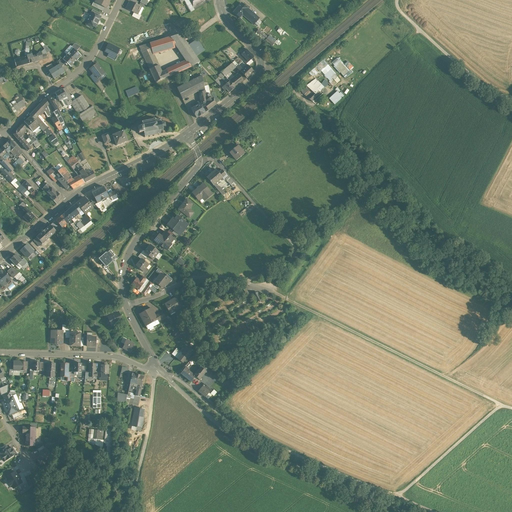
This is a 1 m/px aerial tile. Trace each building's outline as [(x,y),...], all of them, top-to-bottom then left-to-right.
[(96,0),(95,3),(104,7),(106,8),(110,0),(96,0)] [(185,0),(185,1),(191,12),(194,10),(193,8),(188,0),(185,0)] [(104,7),(95,3),(93,2),(91,6),(102,11),(104,7)] [(141,7),(130,2),(126,9),(134,13),(137,15),(137,14),(141,7)] [(241,3),(233,13),(239,18),(243,13),(252,20),(256,16),(241,3)] [(99,17),(91,13),(86,23),(86,25),(89,27),(91,26),(95,28),(100,17),(99,17)] [(256,16),(252,20),(250,22),(253,24),(258,18),(256,16)] [(259,29),(256,32),(271,47),(275,43),(273,41),(274,39),(269,35),(267,37),(259,29)] [(181,34),(150,44),(150,45),(153,54),(171,48),(176,45),(184,39),(181,34)] [(189,46),(184,39),(176,45),(187,61),(191,66),(200,62),(196,57),(189,46)] [(199,39),(189,46),(196,57),(206,50),(199,39)] [(119,49),(108,44),(105,51),(109,53),(115,57),(119,49)] [(153,54),(150,45),(141,49),(150,70),(159,66),(153,54)] [(37,52),(34,54),(35,56),(34,56),(35,57),(37,56),(41,53),(42,52),(44,50),(43,47),(37,52)] [(73,49),(67,55),(75,63),(81,56),(76,51),(73,48),(73,49)] [(245,48),(237,55),(246,64),(251,59),(254,57),(245,48)] [(32,55),(29,55),(27,56),(28,59),(27,59),(29,63),(43,59),(41,53),(37,56),(35,57),(34,56),(35,56),(34,54),(32,55)] [(75,63),(67,55),(63,59),(62,60),(65,63),(64,64),(65,64),(66,66),(67,64),(70,67),(75,63)] [(21,58),(14,60),(16,66),(16,67),(29,63),(27,59),(28,59),(27,56),(25,56),(25,57),(21,58)] [(326,78),(321,83),(325,87),(334,79),(338,83),(341,80),(337,75),(338,74),(324,59),(310,72),(314,77),(321,70),(326,75),(325,77),(326,78)] [(339,59),(335,62),(337,64),(335,65),(344,76),(354,67),(352,64),(347,68),(339,59)] [(187,61),(162,73),(165,78),(191,66),(187,61)] [(229,63),(223,66),(225,68),(221,72),(222,74),(227,79),(229,77),(227,74),(236,67),(232,63),(230,65),(229,63)] [(61,67),(60,64),(56,67),(57,67),(59,70),(61,74),(60,74),(61,75),(64,73),(61,67)] [(97,64),(93,67),(94,67),(90,70),(93,74),(97,79),(98,78),(104,73),(97,64)] [(243,70),(242,71),(240,69),(241,68),(238,65),(236,68),(239,70),(241,72),(247,78),(254,71),(249,66),(248,65),(243,70)] [(150,70),(155,82),(165,78),(162,73),(159,66),(150,70)] [(54,68),(49,72),(53,78),(57,75),(57,76),(60,74),(61,74),(59,70),(57,67),(56,67),(54,68)] [(238,74),(244,81),(247,78),(241,72),(238,74)] [(97,79),(93,74),(90,77),(95,84),(99,80),(98,78),(97,79)] [(227,79),(222,74),(220,76),(224,81),(225,81),(227,83),(230,81),(229,81),(227,79)] [(238,74),(229,81),(230,81),(235,88),(244,81),(238,74)] [(202,76),(188,83),(194,94),(197,92),(199,95),(202,105),(207,102),(207,101),(207,100),(206,94),(204,86),(202,76)] [(224,86),(217,79),(215,81),(222,88),(224,86)] [(307,84),(308,86),(309,86),(311,83),(313,86),(317,81),(321,84),(317,89),(320,92),(325,87),(321,83),(316,79),(307,84)] [(99,80),(95,84),(101,91),(105,88),(102,85),(103,85),(99,80)] [(235,88),(230,81),(227,83),(224,86),(222,88),(225,91),(227,89),(229,93),(235,88)] [(314,86),(311,89),(313,92),(308,97),(312,101),(320,92),(317,89),(321,84),(317,81),(313,86),(314,86)] [(188,83),(177,88),(180,94),(183,100),(187,98),(194,94),(188,83)] [(308,86),(301,90),(304,94),(306,92),(310,88),(311,89),(314,86),(313,86),(311,83),(309,86),(308,86)] [(68,99),(71,97),(65,88),(62,89),(68,99)] [(306,92),(304,94),(308,97),(313,92),(311,89),(310,88),(306,92)] [(62,89),(55,93),(60,101),(64,99),(68,106),(71,105),(68,99),(62,89)] [(138,89),(126,94),(128,98),(139,93),(138,89)] [(340,93),(337,91),(330,98),(335,104),(345,95),(341,92),(340,93)] [(202,105),(201,106),(205,112),(206,112),(216,104),(209,94),(207,95),(208,99),(207,100),(207,101),(207,102),(202,105)] [(71,97),(68,99),(71,105),(74,110),(79,116),(90,108),(82,96),(73,101),(71,97)] [(49,97),(45,99),(49,105),(55,116),(56,117),(60,115),(52,101),(51,102),(49,97)] [(194,112),(187,98),(183,100),(190,114),(194,112)] [(45,99),(43,101),(40,105),(44,111),(45,113),(46,115),(49,113),(49,111),(46,107),(49,105),(45,99)] [(40,105),(30,116),(39,126),(48,138),(53,135),(48,127),(47,128),(37,117),(38,117),(37,117),(39,115),(40,116),(44,111),(40,105)] [(74,110),(71,105),(68,106),(66,108),(67,108),(69,113),(74,110)] [(93,106),(90,108),(79,116),(84,124),(98,115),(93,106)] [(194,112),(190,114),(194,120),(203,115),(199,109),(194,112)] [(31,117),(24,123),(29,128),(32,132),(39,126),(30,116),(31,117)] [(56,117),(55,116),(54,116),(55,118),(53,119),(52,120),(59,131),(62,129),(57,119),(56,117)] [(152,118),(151,119),(150,120),(150,121),(147,121),(146,120),(146,121),(142,122),(141,122),(142,123),(142,126),(141,126),(140,126),(139,126),(139,127),(139,128),(137,128),(138,133),(142,133),(143,133),(144,137),(144,138),(145,137),(149,136),(149,137),(150,137),(149,136),(153,135),(153,136),(154,136),(154,135),(158,134),(158,135),(159,134),(158,134),(161,133),(161,134),(163,133),(163,130),(162,129),(165,127),(166,128),(166,127),(165,127),(164,124),(165,123),(164,123),(161,122),(160,119),(156,120),(156,119),(154,118),(152,118)] [(24,123),(16,131),(21,137),(21,136),(22,135),(26,131),(29,128),(24,123)] [(21,137),(16,131),(13,135),(20,143),(23,140),(24,139),(21,137)] [(123,131),(112,136),(114,140),(116,146),(127,141),(123,131)] [(108,134),(101,136),(104,144),(114,140),(112,136),(109,137),(108,134)] [(54,136),(49,139),(53,145),(58,141),(54,136)] [(22,154),(10,140),(1,148),(7,153),(8,154),(10,151),(13,154),(14,153),(18,157),(22,154)] [(30,147),(29,147),(23,140),(20,143),(28,151),(29,150),(30,151),(32,149),(32,148),(30,147)] [(238,145),(233,149),(234,150),(230,153),(236,160),(244,154),(238,145)] [(14,153),(13,154),(10,151),(8,154),(16,162),(18,159),(19,159),(18,157),(14,153)] [(4,156),(0,159),(0,162),(1,164),(7,170),(10,168),(10,167),(4,160),(6,159),(4,156)] [(77,161),(74,156),(70,159),(67,162),(73,170),(74,169),(74,168),(75,168),(80,165),(77,161)] [(18,159),(16,162),(16,163),(22,169),(26,165),(20,158),(19,159),(18,159)] [(92,171),(87,163),(84,165),(81,166),(90,180),(96,177),(92,171)] [(81,166),(80,165),(75,168),(76,169),(78,168),(80,171),(79,172),(82,177),(86,182),(90,180),(81,166)] [(54,167),(47,173),(50,176),(56,170),(54,167)] [(71,178),(62,168),(57,172),(59,174),(66,182),(71,178)] [(74,169),(73,170),(79,176),(85,183),(86,182),(82,177),(79,172),(80,171),(78,168),(76,169),(75,168),(74,168),(74,169)] [(5,169),(2,173),(10,181),(13,178),(5,169)] [(216,170),(207,177),(213,185),(216,183),(222,177),(223,176),(226,174),(222,169),(218,173),(216,170)] [(56,170),(50,176),(55,183),(58,180),(57,180),(59,178),(56,175),(59,174),(57,172),(56,170)] [(66,182),(59,174),(56,175),(59,178),(57,180),(58,180),(66,190),(70,187),(66,182)] [(71,178),(66,182),(70,187),(73,190),(85,183),(79,176),(73,180),(71,178)] [(236,185),(228,177),(225,179),(230,185),(231,186),(233,187),(236,185)] [(32,187),(26,181),(21,185),(27,191),(28,191),(32,187)] [(222,191),(216,183),(213,185),(220,193),(222,191)] [(27,191),(21,184),(19,187),(17,189),(18,190),(23,195),(27,191)] [(51,188),(47,184),(43,188),(47,192),(51,188)] [(212,194),(203,184),(200,186),(200,187),(192,193),(199,201),(206,194),(209,197),(212,194)] [(103,186),(92,193),(94,198),(97,203),(102,201),(102,202),(107,199),(107,198),(109,197),(108,195),(103,186)] [(47,192),(43,188),(42,189),(50,198),(51,196),(47,192)] [(56,192),(51,188),(47,192),(51,196),(50,198),(56,204),(62,198),(56,192)] [(23,195),(18,190),(14,194),(19,200),(23,195)] [(116,198),(113,192),(108,195),(109,197),(107,198),(107,199),(102,202),(106,208),(112,203),(111,201),(117,197),(119,201),(122,198),(117,190),(116,191),(119,196),(116,198)] [(84,197),(76,204),(82,211),(84,213),(88,210),(89,211),(93,208),(90,204),(84,197)] [(119,201),(117,197),(111,201),(112,203),(114,206),(117,203),(119,201)] [(186,199),(178,209),(190,218),(193,214),(188,210),(193,204),(186,199)] [(106,208),(101,212),(104,215),(114,206),(112,203),(106,208)] [(82,211),(76,204),(73,206),(79,213),(82,211)] [(73,206),(65,213),(71,220),(76,215),(79,213),(73,206)] [(35,217),(28,211),(26,213),(23,217),(29,223),(35,217)] [(65,213),(61,216),(64,220),(63,220),(66,224),(70,221),(71,220),(65,213)] [(76,215),(71,220),(74,223),(75,224),(76,226),(80,230),(84,226),(81,223),(80,222),(81,221),(80,220),(76,215)] [(93,224),(86,215),(84,217),(86,220),(85,220),(88,223),(89,226),(90,226),(93,224)] [(61,216),(50,225),(56,232),(66,224),(63,220),(64,220),(61,216)] [(188,225),(177,216),(174,220),(175,220),(173,223),(170,221),(167,225),(170,228),(173,230),(177,233),(182,226),(185,228),(188,225)] [(45,230),(42,233),(36,238),(37,238),(42,244),(56,232),(50,225),(45,230)] [(174,239),(165,232),(164,233),(160,239),(157,237),(154,241),(165,249),(174,239)] [(42,244),(37,238),(33,240),(39,247),(42,244)] [(67,244),(62,249),(65,253),(71,248),(67,244)] [(20,251),(27,258),(34,252),(27,245),(20,251)] [(159,252),(150,245),(144,252),(144,253),(147,256),(152,260),(154,258),(158,253),(159,252)] [(118,259),(110,250),(106,254),(106,253),(99,259),(105,266),(111,261),(113,263),(118,259)] [(20,259),(16,254),(10,259),(10,260),(12,262),(16,266),(17,264),(18,265),(19,265),(20,264),(19,263),(22,261),(21,261),(20,259)] [(24,259),(21,261),(22,261),(19,263),(20,264),(19,265),(22,267),(27,263),(24,259)] [(144,261),(141,259),(141,260),(136,267),(143,272),(146,268),(145,268),(148,264),(144,261)] [(19,273),(12,267),(7,271),(13,278),(19,273)] [(0,288),(10,280),(2,270),(2,271),(0,270),(0,288)] [(165,278),(161,274),(154,282),(162,288),(164,285),(164,284),(167,284),(169,282),(169,281),(167,279),(165,278)] [(142,276),(139,280),(136,278),(132,285),(138,290),(137,291),(145,296),(149,290),(153,285),(146,279),(142,276)] [(153,285),(149,290),(154,294),(158,289),(153,285)] [(175,298),(171,300),(172,301),(165,305),(170,314),(181,308),(181,307),(179,304),(175,298)] [(155,316),(151,308),(139,315),(145,326),(157,320),(155,316)] [(162,312),(155,316),(157,320),(157,321),(158,321),(164,318),(162,312)] [(112,316),(108,318),(109,320),(108,322),(110,323),(111,324),(114,322),(115,324),(122,321),(118,313),(112,316)] [(157,320),(145,326),(148,330),(159,324),(158,321),(157,321),(157,320)] [(62,331),(51,331),(51,344),(62,344),(62,333),(62,331)] [(80,333),(70,333),(70,346),(79,346),(79,341),(80,341),(80,333)] [(87,337),(86,346),(86,347),(96,347),(96,338),(87,337)] [(128,341),(126,340),(124,344),(124,345),(122,349),(123,349),(130,352),(134,344),(128,341)] [(178,345),(173,352),(175,354),(174,356),(178,359),(177,360),(179,362),(180,361),(182,363),(188,355),(184,351),(184,350),(182,348),(178,345)] [(194,352),(187,346),(184,350),(184,351),(188,355),(190,356),(194,352)] [(55,364),(47,363),(47,376),(47,377),(49,377),(53,377),(54,377),(54,372),(55,364)] [(95,364),(89,364),(89,372),(85,372),(85,379),(89,379),(89,377),(96,377),(96,372),(95,372),(95,364)] [(108,365),(101,365),(101,378),(99,378),(99,381),(107,381),(107,374),(107,370),(108,370),(108,365)] [(189,370),(185,366),(181,371),(182,372),(181,374),(191,382),(195,377),(194,376),(188,371),(189,370)] [(201,367),(194,376),(195,377),(199,380),(206,372),(201,367)] [(139,375),(132,374),(129,388),(132,389),(134,389),(135,387),(136,384),(139,375)] [(139,375),(136,384),(135,387),(137,387),(137,388),(135,396),(139,397),(141,389),(143,389),(144,385),(142,385),(144,376),(139,375)] [(53,377),(49,377),(48,386),(56,387),(57,378),(54,377),(53,377)] [(212,391),(205,384),(203,386),(207,390),(209,392),(209,393),(211,394),(211,393),(212,391)] [(2,395),(7,393),(8,385),(0,388),(0,393),(1,395),(2,395)] [(207,390),(203,386),(198,391),(202,394),(201,395),(202,396),(203,395),(205,397),(209,393),(209,392),(207,390)] [(127,395),(123,394),(121,403),(129,404),(130,401),(131,401),(131,399),(134,399),(134,397),(133,396),(133,395),(134,389),(132,389),(130,396),(127,395)] [(7,393),(2,395),(4,399),(12,396),(10,391),(7,393)] [(4,399),(1,401),(7,415),(18,411),(12,396),(4,399)] [(144,410),(135,408),(131,426),(137,427),(141,428),(143,417),(142,417),(144,410)] [(31,428),(23,428),(23,433),(26,433),(26,443),(29,443),(33,443),(34,436),(34,437),(34,428),(31,428)] [(101,431),(90,430),(88,441),(102,448),(103,441),(100,440),(101,431)] [(6,445),(0,448),(0,451),(1,452),(2,454),(8,449),(6,445)] [(8,449),(2,454),(1,452),(0,452),(0,455),(2,459),(4,462),(6,460),(16,454),(11,447),(8,449)] [(47,451),(45,448),(40,451),(43,454),(36,459),(41,466),(47,462),(53,458),(47,450),(47,451)] [(22,483),(15,471),(5,478),(13,489),(22,483)] [(31,475),(25,477),(29,486),(35,484),(31,475)]
